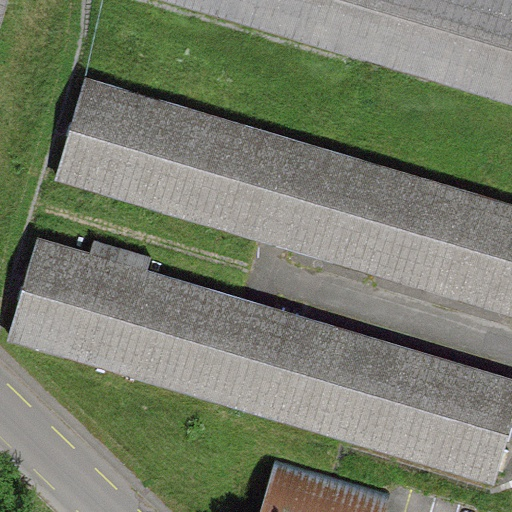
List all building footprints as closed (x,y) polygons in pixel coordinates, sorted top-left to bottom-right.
[(0,0),(0,42),(12,0),(0,0)] [(511,0),(178,0),(511,99),(511,0)] [(511,307),(511,203),(95,80),(67,176),(511,307)] [(498,481),(511,435),(511,377),(48,239),(19,337),(498,481)] [(260,511),(381,511),(388,491),(276,459),(260,511)]
